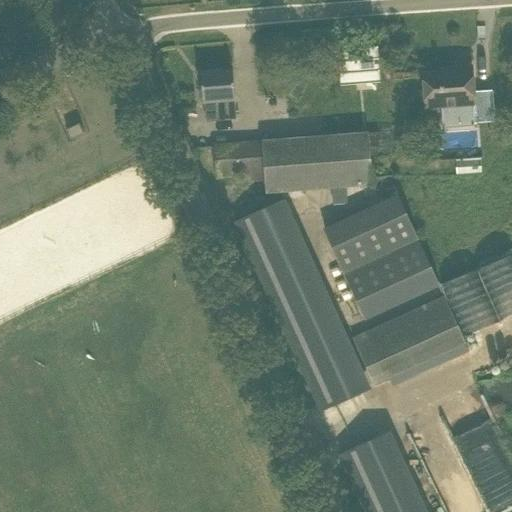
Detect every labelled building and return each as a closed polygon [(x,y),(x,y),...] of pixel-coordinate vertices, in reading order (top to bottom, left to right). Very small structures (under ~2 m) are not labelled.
[(380,82),(378,48),(338,51),(341,85),(380,82)] [(477,125),(472,67),(454,68),(454,71),(424,73),(425,108),(442,106),(443,128),(477,125)] [(235,99),(233,70),(201,73),(203,102),(205,102),(206,122),(235,120),(233,99),(235,99)] [(71,139),(84,133),(80,124),(67,130),(71,139)] [(261,141),(264,181),(265,193),(371,186),(368,134),(261,141)] [(264,181),(261,141),(214,145),(217,177),(250,174),(251,182),(264,181)] [(366,320),(440,286),(398,195),(324,229),(366,320)] [(360,394),(275,205),(235,223),(321,412),(360,394)] [(440,424),(413,433),(425,470),(449,463),(446,453),(494,438),(482,402),(437,416),(440,424)] [(414,511),(380,435),(340,454),(366,511),(414,511)] [(447,511),(499,511),(511,506),(511,469),(508,462),(496,468),(495,468),(467,482),(470,487),(452,496),(455,503),(446,508),(447,511)]
